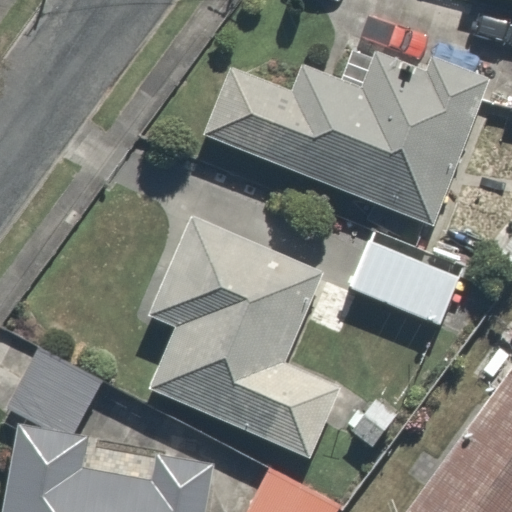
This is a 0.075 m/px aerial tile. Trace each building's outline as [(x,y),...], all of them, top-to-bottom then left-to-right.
[(290,96),(217,66),(192,129),(413,219),(470,79),(432,64),(423,86),(373,65),(363,90),(303,65),(290,96)] [(172,324),(146,386),(294,447),(324,374),(276,354),(314,261),(183,207),(140,311),(172,324)] [(364,233),(341,282),(430,324),(453,275),(364,233)] [(32,341),(0,403),(0,410),(10,416),(0,481),(0,511),(205,511),(215,454),(147,444),(144,464),(84,455),(88,428),(68,425),(94,373),(32,341)] [(511,511),(511,363),(398,511),(511,511)] [(313,511),(323,493),(262,462),(236,511),(313,511)]
